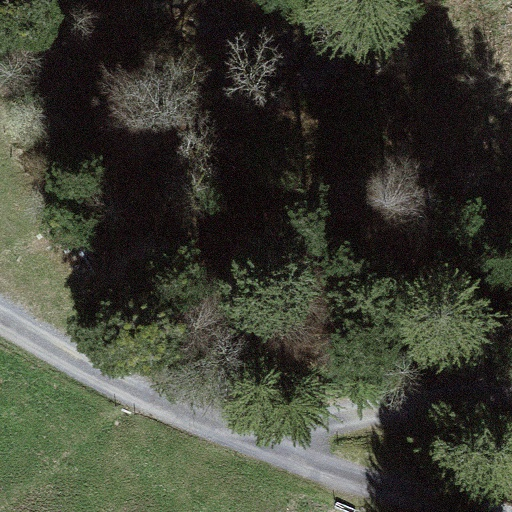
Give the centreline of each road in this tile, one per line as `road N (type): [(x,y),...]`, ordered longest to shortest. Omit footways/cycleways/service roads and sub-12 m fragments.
road 1 (track): [(0,322),(88,370),(465,511)]
road 2 (track): [(511,395),(349,400),(221,423)]
